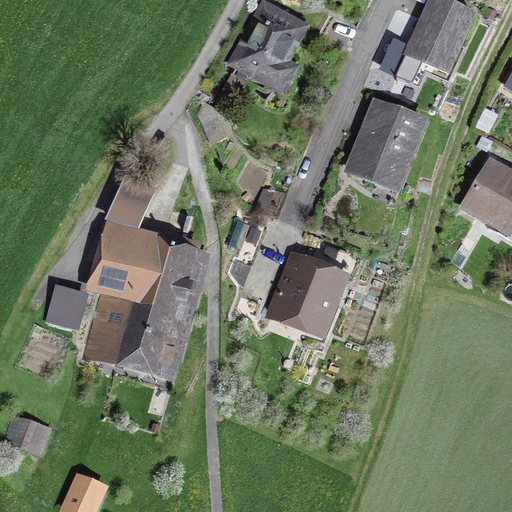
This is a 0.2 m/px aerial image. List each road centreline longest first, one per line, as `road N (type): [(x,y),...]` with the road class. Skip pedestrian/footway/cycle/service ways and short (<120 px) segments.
road 1 (track): [(357,511),(393,407),(436,226),(511,39)]
road 2 (track): [(222,511),(218,238),(185,109)]
road 3 (residential): [(390,0),(289,229)]
road 4 (residential): [(243,0),(185,109)]
